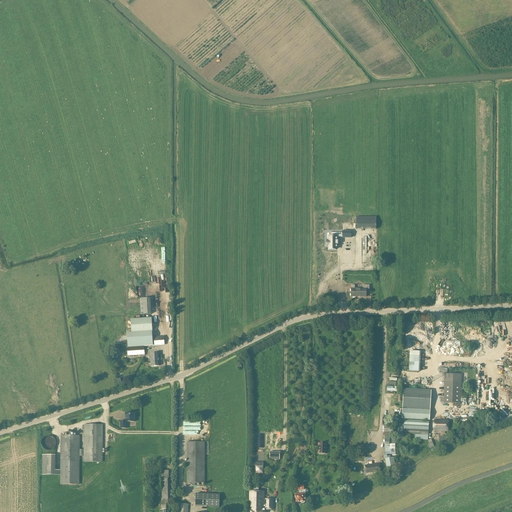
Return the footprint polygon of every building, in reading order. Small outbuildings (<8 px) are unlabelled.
[(352,227),(348,216),(339,220),(343,231),(352,227)] [(356,217),(356,229),(376,229),(376,217),(356,217)] [(327,240),(327,247),(328,247),(328,250),(337,250),(337,245),(338,245),(338,241),(337,241),(337,237),(342,237),(342,233),(334,233),(334,236),(329,236),(328,236),(328,240),(327,240)] [(341,239),(342,263),(353,263),(353,239),(341,239)] [(366,297),(366,291),(369,291),(369,285),(362,285),(362,289),(355,289),(355,285),(351,285),(351,297),(366,297)] [(140,299),(141,315),(152,314),(151,298),(140,299)] [(152,332),(151,319),(131,320),(131,333),(127,333),(128,347),(128,356),(144,355),(144,347),(164,345),(164,337),(153,338),(152,332)] [(410,351),(409,371),(420,372),(421,352),(410,351)] [(156,353),(150,354),(151,367),(159,366),(159,360),(162,360),(162,357),(159,358),(158,352),(156,352),(156,353)] [(461,404),(461,375),(445,374),(444,397),(441,397),(441,403),(461,404)] [(428,391),(411,391),(404,390),(402,419),(430,421),(430,411),(431,411),(432,393),(428,393),(428,391)] [(125,413),(125,422),(120,422),(120,429),(126,429),(127,422),(135,422),(135,413),(125,413)] [(428,436),(429,426),(429,421),(404,420),(404,425),(403,434),(415,435),(415,440),(428,440),(428,438),(428,435),(428,436)] [(448,431),(448,420),(434,420),(434,431),(448,431)] [(84,425),(84,450),(80,450),(80,436),(61,436),(61,471),(54,471),(54,455),(42,455),(42,475),(61,476),(60,484),(79,485),(80,456),(84,456),(84,462),(102,462),(103,425),(84,425)] [(395,449),(395,444),(390,444),(390,436),(393,435),(393,426),(384,426),(385,450),(384,450),(385,455),(385,459),(387,471),(396,469),(394,459),(397,459),(397,455),(395,454),(395,449)] [(187,442),(187,484),(192,484),(192,486),(197,486),(197,484),(205,484),(205,442),(187,442)] [(318,444),(318,454),(326,454),(326,444),(318,444)] [(252,462),(252,474),(255,474),(263,474),(263,466),(263,462),(252,462)] [(381,472),(380,464),(365,466),(366,474),(381,472)] [(168,504),(168,499),(169,499),(169,479),(168,479),(161,479),(162,499),(161,499),(162,510),(163,510),(162,511),(169,511),(169,510),(166,510),(166,504),(168,504)] [(264,511),(264,510),(274,510),(274,499),(264,499),(264,492),(250,491),(249,511),(264,511),(265,511),(264,511)] [(302,503),(304,503),(305,501),(304,494),(304,491),(300,491),(300,494),(295,495),(295,498),(296,498),(296,502),(301,502),(302,503)] [(220,495),(195,494),(195,506),(220,507),(220,495)]
